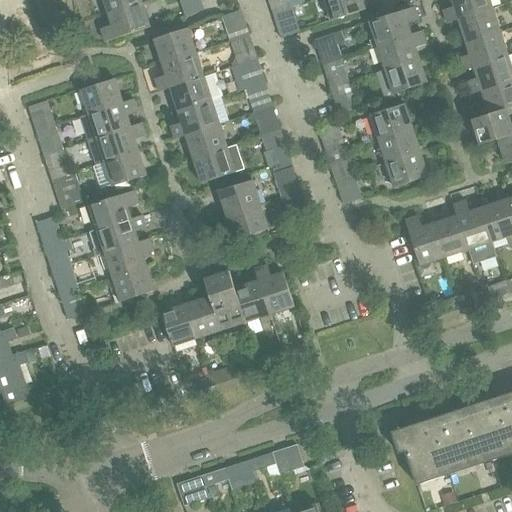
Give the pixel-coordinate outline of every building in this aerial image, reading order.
[(103,0),(109,15),(143,4),(141,0),(103,0)] [(179,0),(185,17),(203,12),(203,11),(199,0),(179,0)] [(362,0),(324,0),(331,22),(366,11),(362,0)] [(448,25),(459,21),(459,20),(493,9),(489,0),(452,0),(455,8),(444,12),(448,25)] [(143,4),(109,15),(112,27),(102,31),(106,43),(150,29),(143,4)] [(291,8),(272,14),(272,15),(273,15),(276,24),(287,21),(284,11),(292,9),(291,8)] [(419,21),(415,9),(370,23),(378,48),(412,37),(412,36),(408,25),(419,21)] [(501,33),(493,9),(459,20),(459,21),(466,44),(501,33)] [(231,42),(231,43),(249,37),(246,27),(235,31),(238,40),(231,42)] [(162,65),(196,54),(188,30),(154,41),(162,65)] [(385,72),(420,60),(416,49),(427,45),(423,32),(412,36),(412,37),(378,48),(385,71),(385,72)] [(508,57),(501,33),(466,44),(470,56),(459,59),(463,72),(474,69),(474,68),(508,57)] [(334,35),(314,41),(315,42),(316,42),(319,52),(330,48),(327,38),(334,36),(334,35)] [(238,66),(239,67),(257,61),(253,51),(242,54),(246,64),(238,66)] [(170,89),(204,78),(196,54),(162,65),(166,77),(155,81),(160,94),(170,90),(170,89)] [(511,82),(511,68),(508,57),(474,68),(474,69),(478,80),(467,83),(471,96),(482,93),(482,92),(511,82)] [(342,59),(322,65),(323,66),(324,66),(327,76),(338,72),(334,62),(342,60),(342,59)] [(396,95),(427,84),(420,60),(385,72),(385,71),(377,73),(386,102),(397,98),(396,95)] [(246,90),(246,91),(264,85),(261,75),(250,78),(253,88),(246,90)] [(178,113),(212,102),(204,78),(170,89),(170,90),(178,113)] [(81,92),(89,116),(123,105),(115,81),(81,92)] [(350,82),(330,89),(330,90),(331,89),(335,99),(345,96),(342,86),(350,83),(350,82)] [(511,109),(511,82),(482,92),(482,93),(489,116),(507,110),(507,111),(511,109)] [(254,114),(254,115),(272,109),(269,98),(258,102),(261,111),(254,114)] [(89,116),(97,140),(131,129),(131,128),(127,118),(138,114),(134,101),(123,105),(89,116)] [(212,102),(178,113),(182,124),(171,128),(175,141),(186,137),(186,136),(220,125),(212,102)] [(27,109),(28,110),(29,110),(33,119),(43,115),(40,106),(48,104),(47,103),(27,109)] [(379,141),(413,130),(405,105),(371,116),(379,141)] [(272,109),(254,115),(262,139),(280,133),(277,122),(272,109)] [(480,146),(498,141),(511,135),(511,126),(507,111),(507,110),(489,116),(472,121),(480,146)] [(131,129),(97,140),(104,164),(127,156),(139,153),(135,141),(146,138),(142,125),(131,128),(131,129)] [(186,136),(186,137),(193,160),(228,149),(220,125),(186,136)] [(55,127),(36,133),(36,134),(37,134),(40,143),(51,139),(48,130),(55,128),(55,127)] [(339,127),(319,133),(319,134),(320,134),(324,143),(334,140),(331,130),(339,128),(339,127)] [(413,130),(379,141),(386,165),(421,153),(413,130)] [(280,133),(262,139),(266,152),(274,150),(277,159),(270,162),(288,157),(284,146),(280,133)] [(511,135),(498,141),(505,165),(511,162),(511,135)] [(228,149),(193,160),(202,185),(236,173),(228,149)] [(62,150),(43,157),(44,158),(45,157),(48,167),(59,163),(56,154),(63,151),(62,150)] [(346,151),(327,157),(327,158),(328,158),(331,167),(342,164),(339,154),(347,152),(346,151)] [(127,156),(104,164),(112,188),(147,177),(139,153),(127,156)] [(421,153),(386,165),(394,189),(428,178),(421,153)] [(70,174),(51,180),(52,181),(55,191),(67,187),(63,177),(71,175),(70,174)] [(354,174),(335,181),(335,182),(336,181),(339,191),(350,188),(347,178),(354,175),(354,174)] [(226,217),(261,206),(253,182),(218,193),(226,217)] [(282,199),(300,193),(297,183),(286,187),(289,196),(282,199)] [(93,233),(127,221),(131,220),(128,209),(138,205),(134,192),(86,208),(93,231),(93,233)] [(511,222),(505,201),(481,209),(492,243),(511,236),(511,222)] [(492,243),(481,209),(470,213),(466,202),(454,206),(457,217),(458,217),(469,251),(492,243)] [(261,206),(226,217),(230,228),(219,231),(224,245),(269,230),(261,206)] [(290,222),(290,223),(308,217),(305,207),(294,210),(297,220),(290,222)] [(105,253),(105,255),(127,248),(139,244),(139,243),(135,233),(147,229),(142,216),(131,220),(127,221),(93,233),(93,231),(90,232),(96,249),(94,250),(96,256),(105,253)] [(445,258),(434,224),(422,228),(419,217),(406,221),(420,267),(445,258)] [(434,224),(445,258),(469,251),(458,217),(457,217),(434,224)] [(55,219),(55,218),(36,224),(36,225),(37,225),(40,234),(51,230),(48,221),(55,219)] [(105,255),(113,278),(147,267),(143,256),(154,252),(150,240),(139,243),(139,244),(127,248),(105,255)] [(63,242),(44,248),(44,249),(45,249),(48,258),(59,254),(56,245),(63,243),(63,242)] [(71,266),(52,272),(52,273),(53,273),(56,282),(67,278),(64,269),(71,267),(71,266)] [(295,307),(284,274),(271,278),(268,266),(255,271),(258,282),(259,281),(270,315),(295,307)] [(155,292),(147,267),(113,278),(118,294),(114,296),(116,304),(121,302),(121,303),(155,292)] [(204,280),(210,297),(211,297),(216,314),(240,306),(235,290),(235,289),(229,272),(204,280)] [(246,323),(270,315),(259,281),(258,282),(235,289),(235,290),(240,306),(246,323)] [(505,284),(492,288),(482,291),(482,290),(481,291),(484,302),(495,298),(508,294),(505,284)] [(79,289),(60,296),(60,297),(61,296),(64,305),(75,302),(72,293),(79,290),(79,289)] [(457,298),(457,299),(461,309),(471,306),(484,302),(481,291),(468,296),(458,299),(458,298),(457,298)] [(210,297),(186,305),(197,339),(222,331),(216,314),(211,297),(210,297)] [(457,299),(444,304),(434,307),(434,306),(433,306),(437,317),(447,314),(461,309),(457,299)] [(173,347),(197,339),(186,305),(162,313),(173,347)] [(0,365),(11,362),(10,360),(5,343),(17,339),(14,329),(4,332),(5,335),(0,336),(0,365)] [(283,351),(282,352),(285,363),(296,359),(293,349),(283,352),(283,351)] [(10,360),(11,362),(0,365),(0,393),(2,392),(7,407),(31,399),(27,384),(23,386),(17,367),(29,363),(25,352),(16,355),(17,358),(10,360)] [(259,359),(258,359),(261,370),(272,367),(269,357),(259,360),(259,359)] [(235,367),(234,367),(237,378),(248,375),(244,365),(235,368),(235,367)] [(210,375),(209,375),(212,386),(223,383),(220,373),(210,376),(210,375)] [(184,379),(185,383),(189,394),(199,391),(194,376),(184,379)] [(511,393),(392,433),(399,454),(406,452),(417,485),(511,454),(511,393)] [(297,446),(287,449),(273,454),(277,465),(280,476),(304,468),(301,457),(297,446)] [(273,454),(263,457),(266,467),(275,464),(276,465),(277,465),(273,454)] [(226,469),(229,480),(233,491),(256,483),(249,461),(226,469)] [(226,469),(202,477),(205,487),(228,479),(228,480),(229,480),(226,469)] [(209,499),(205,487),(202,477),(177,485),(184,507),(209,499)] [(300,500),(289,504),(291,511),(318,511),(316,504),(303,509),(300,500)]
